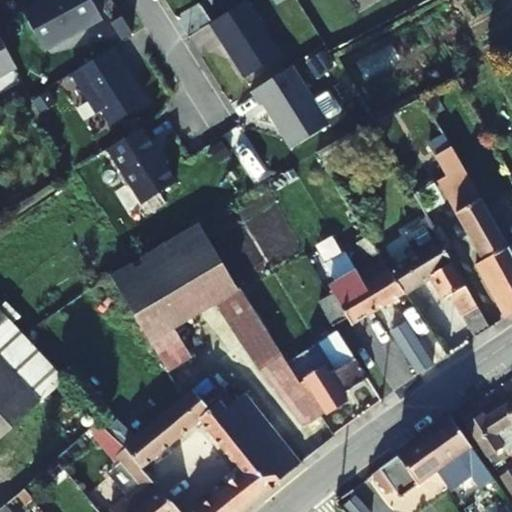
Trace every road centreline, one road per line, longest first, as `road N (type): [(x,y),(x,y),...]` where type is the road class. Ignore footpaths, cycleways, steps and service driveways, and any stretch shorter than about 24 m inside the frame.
road 1 (tertiary): [(300,491),(511,341)]
road 2 (residential): [(142,0),(214,112)]
